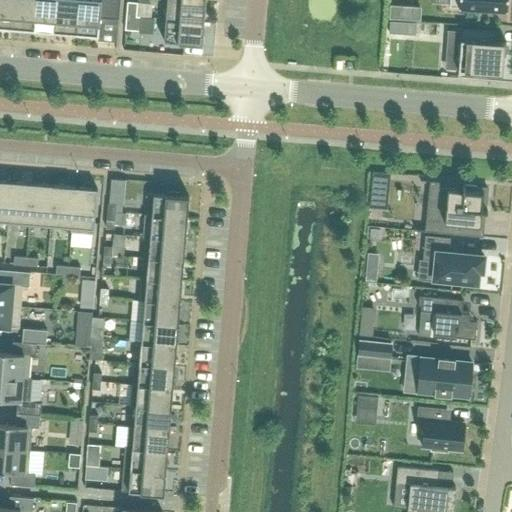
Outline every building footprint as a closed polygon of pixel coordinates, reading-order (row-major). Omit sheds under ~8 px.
[(0,0),(0,26),(11,28),(13,0),(0,0)] [(13,0),(11,28),(33,30),(35,0),(13,0)] [(35,0),(33,30),(54,32),(56,0),(35,0)] [(56,0),(54,32),(76,33),(78,0),(56,0)] [(78,0),(76,33),(98,35),(99,18),(118,19),(119,0),(78,0)] [(166,0),(165,18),(204,21),(205,0),(166,0)] [(449,0),(449,7),(506,11),(507,0),(449,0)] [(127,1),(126,15),(136,16),(137,2),(127,1)] [(126,15),(125,29),(139,31),(140,16),(136,16),(126,15)] [(204,21),(165,18),(163,41),(202,44),(204,21)] [(406,34),(407,21),(389,20),(388,32),(406,34)] [(461,30),(461,32),(458,69),(458,70),(474,71),(473,74),(486,75),(486,72),(502,73),(503,54),(505,55),(506,42),(492,41),(493,31),(494,31),(494,29),(461,28),(461,30)] [(370,191),(385,192),(387,172),(372,171),(370,191)] [(0,180),(0,220),(7,221),(11,181),(0,180)] [(11,181),(7,221),(29,223),(32,183),(11,181)] [(32,183),(29,223),(50,225),(53,185),(32,183)] [(439,191),(437,214),(436,214),(435,218),(427,217),(426,229),(425,231),(458,234),(459,221),(473,223),(473,222),(479,223),(480,210),(487,211),(487,209),(486,209),(487,202),(488,186),(477,185),(464,184),(464,183),(463,183),(462,190),(457,189),(457,188),(439,187),(438,187),(438,191),(439,191)] [(53,185),(50,225),(70,227),(71,227),(75,186),(53,185)] [(71,227),(70,227),(70,232),(93,234),(97,188),(75,186),(71,227)] [(165,191),(165,194),(148,193),(147,214),(146,215),(187,218),(189,196),(179,195),(179,192),(165,191)] [(107,211),(115,212),(115,204),(107,203),(107,211)] [(114,220),(115,212),(107,211),(106,220),(114,220)] [(145,236),(185,239),(187,218),(146,215),(147,214),(144,214),(142,236),(145,237),(145,236)] [(451,238),(427,235),(424,259),(436,260),(434,278),(478,283),(479,271),(483,271),(485,255),(449,252),(451,238)] [(143,257),(183,260),(185,239),(145,236),(145,237),(143,257)] [(103,253),(111,254),(112,246),(104,245),(103,253)] [(111,262),(111,254),(103,253),(103,261),(111,262)] [(13,264),(25,265),(26,257),(14,256),(13,264)] [(26,257),(25,265),(37,266),(38,258),(26,257)] [(141,278),(181,281),(183,260),(143,257),(141,278)] [(67,274),(68,266),(56,265),(55,273),(67,274)] [(68,266),(67,274),(79,275),(80,267),(68,266)] [(0,304),(21,306),(22,286),(29,286),(30,271),(2,269),(1,283),(0,282),(0,304)] [(144,300),(180,303),(181,281),(141,278),(139,300),(144,300)] [(100,296),(108,296),(108,288),(100,288),(100,296)] [(461,313),(463,299),(419,295),(418,305),(420,305),(420,311),(435,312),(432,337),(454,339),(455,337),(474,339),(476,321),(469,320),(470,314),(461,313)] [(107,304),(108,296),(100,296),(99,304),(107,304)] [(142,321),(178,324),(180,303),(144,300),(142,321)] [(0,325),(19,327),(21,306),(0,304),(0,325)] [(140,342),(176,345),(178,324),(142,321),(140,342)] [(91,324),(91,329),(90,337),(98,338),(102,338),(103,325),(97,324),(91,324)] [(23,327),(22,342),(36,343),(45,344),(47,329),(23,327)] [(102,351),(103,339),(91,338),(90,350),(102,351)] [(360,339),(358,354),(390,357),(391,343),(360,339)] [(0,375),(31,378),(31,377),(29,377),(31,355),(35,355),(36,343),(22,342),(13,341),(12,353),(0,351),(0,375)] [(139,363),(174,366),(176,345),(140,342),(139,363)] [(421,357),(417,391),(468,396),(471,362),(421,357)] [(137,384),(172,387),(174,366),(139,363),(137,383),(137,384)] [(92,380),(100,381),(101,373),(93,372),(92,380)] [(0,399),(17,401),(16,413),(40,415),(41,402),(29,401),(31,378),(0,375),(0,399)] [(100,389),(100,381),(92,380),(92,388),(100,389)] [(359,392),(361,380),(353,380),(352,391),(359,392)] [(130,405),(171,408),(172,387),(137,384),(137,383),(132,383),(130,405)] [(129,426),(169,429),(171,408),(130,405),(129,426)] [(440,420),(441,408),(418,405),(416,419),(424,419),(421,446),(431,447),(431,449),(447,451),(447,448),(461,450),(464,422),(440,420)] [(0,447),(30,450),(32,427),(39,427),(40,415),(16,413),(15,425),(0,423),(0,447)] [(89,422),(97,423),(98,415),(90,414),(89,422)] [(96,431),(97,423),(89,422),(88,430),(96,431)] [(127,447),(167,450),(169,429),(129,426),(127,446),(127,447)] [(123,468),(165,472),(167,450),(127,447),(127,446),(124,446),(123,468)] [(28,473),(30,450),(0,447),(0,470),(11,472),(10,484),(34,486),(35,473),(28,473)] [(97,465),(98,456),(87,455),(86,464),(97,465)] [(93,473),(93,465),(85,465),(85,473),(93,473)] [(452,511),(455,487),(451,486),(436,485),(438,470),(397,466),(395,482),(409,484),(407,508),(406,511),(452,511)] [(165,472),(123,468),(121,490),(163,493),(165,472)] [(0,511),(31,511),(33,498),(9,496),(8,507),(0,506),(0,511)]
